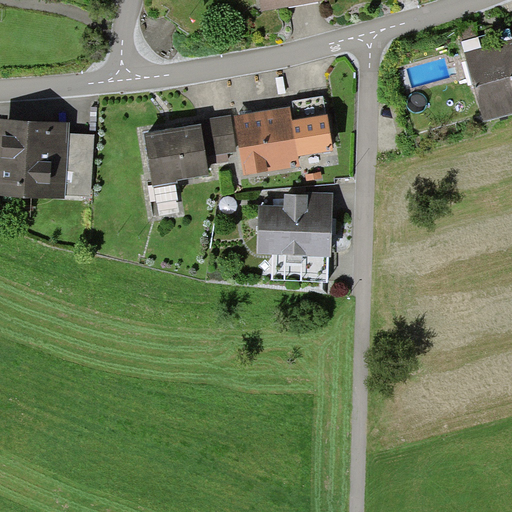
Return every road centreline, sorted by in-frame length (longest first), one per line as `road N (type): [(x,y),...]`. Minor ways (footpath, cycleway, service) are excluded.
road 1 (residential): [(366,34),(356,511)]
road 2 (residential): [(366,34),(234,64),(123,78)]
road 3 (residential): [(123,78),(0,87)]
